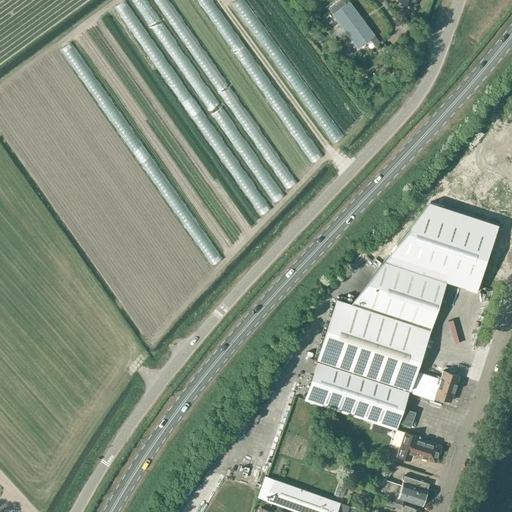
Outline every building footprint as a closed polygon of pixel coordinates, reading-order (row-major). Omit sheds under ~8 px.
[(342,0),(338,0),(328,8),(333,14),(332,14),(358,48),(374,36),(349,2),(345,4),(342,0)] [(347,48),(343,51),(346,56),(351,53),(347,48)] [(443,284),(390,267),(376,311),(337,298),(317,357),(319,358),(305,399),(396,429),(397,426),(398,427),(400,423),(398,422),(399,420),(403,408),(408,392),(408,391),(433,400),(435,396),(451,401),(459,377),(460,377),(460,376),(443,370),(440,378),(415,370),(429,329),(445,281),(444,281),(443,284)] [(360,276),(358,281),(368,284),(370,279),(360,276)] [(404,432),(399,446),(396,457),(408,461),(411,454),(436,462),(441,445),(419,438),(419,437),(404,432)] [(442,438),(449,441),(451,435),(444,433),(442,438)] [(385,492),(391,495),(388,504),(401,508),(404,499),(421,505),(429,484),(404,475),(401,484),(381,477),(377,488),(386,491),(385,492)] [(266,476),(259,496),(267,499),(266,500),(300,511),(336,511),(339,511),(346,511),(349,505),(339,502),(274,479),(266,476)] [(355,482),(353,487),(370,493),(372,488),(355,482)]
